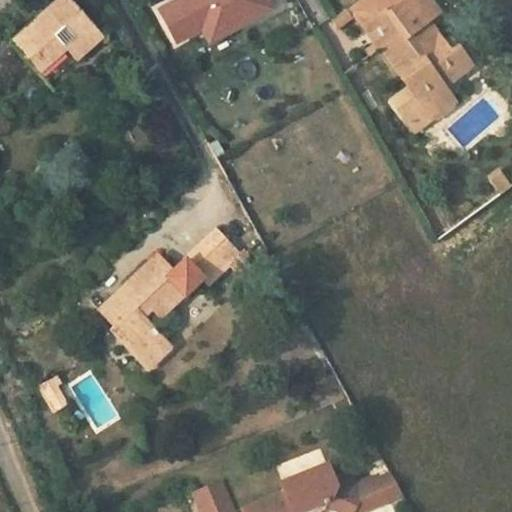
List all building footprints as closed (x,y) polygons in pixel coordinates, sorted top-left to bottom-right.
[(71,0),(58,0),(10,42),(36,72),(64,47),(75,59),(102,35),(71,0)] [(176,0),(159,10),(176,41),(202,27),(206,35),(236,19),(240,25),(257,16),(249,2),(251,0),(176,0)] [(267,0),(251,0),(249,2),(257,16),(272,8),(267,0)] [(364,0),(351,10),(375,43),(379,47),(409,87),(391,100),(408,123),(420,114),(417,109),(445,88),(443,85),(471,65),(457,45),(450,51),(427,20),(438,12),(429,0),(364,0)] [(206,35),(210,42),(240,25),(236,19),(206,35)] [(375,43),(365,50),(369,55),(379,47),(375,43)] [(455,101),(445,88),(417,109),(420,114),(408,123),(414,131),(455,101)] [(498,171),(489,177),(501,193),(509,187),(498,171)] [(217,229),(184,261),(207,285),(226,266),(239,253),(217,229)] [(239,253),(226,266),(237,277),(248,267),(243,262),(249,256),(243,249),(239,253)] [(157,256),(99,311),(113,326),(110,329),(146,368),(169,346),(140,316),(149,307),(157,315),(182,292),(167,276),(172,272),(157,256)] [(45,392),(56,386),(59,385),(54,376),(41,384),(45,392)] [(56,386),(45,392),(56,410),(66,405),(56,386)] [(327,464),(280,483),(284,492),(244,508),(245,511),(318,511),(323,510),(325,505),(340,511),(356,511),(401,493),(393,479),(358,494),(335,484),(327,464)] [(393,479),(390,472),(372,480),(371,477),(358,482),(339,474),(335,484),(358,494),(393,479)] [(232,511),(222,484),(195,494),(201,511),(232,511)]
